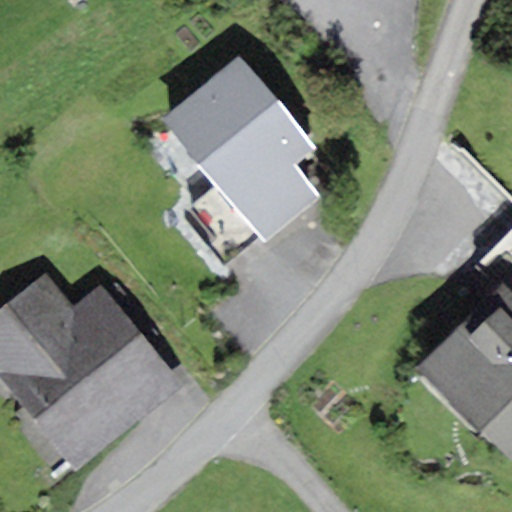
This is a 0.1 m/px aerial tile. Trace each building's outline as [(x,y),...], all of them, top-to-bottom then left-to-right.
[(315,149),(238,57),(161,120),(238,212),(294,166),(315,149)] [(294,166),(238,212),(263,243),(320,196),(294,166)] [(511,229),(480,260),(503,284),(511,293),(511,229)] [(0,380),(76,473),(184,386),(101,285),(72,309),(45,275),(0,312),(0,380)] [(511,293),(503,284),(413,370),(476,435),(511,399),(511,293)]
